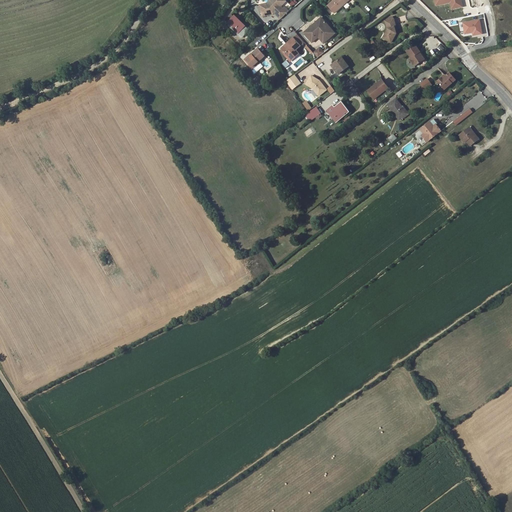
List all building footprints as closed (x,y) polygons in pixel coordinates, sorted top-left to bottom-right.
[(275,15),(280,20),(289,12),(282,5),(286,1),(284,0),(270,0),(268,2),(259,5),(262,16),(275,15)] [(333,0),(327,5),(334,13),(347,1),(346,0),(333,0)] [(228,23),(241,37),(245,34),(241,29),(244,25),(235,15),(228,23)] [(321,17),(303,32),(311,42),(318,37),(323,43),(335,33),(321,17)] [(386,33),(383,38),(390,41),(394,32),(394,29),(395,28),(391,17),(383,20),(386,28),(384,32),(386,33)] [(480,19),(462,22),(465,36),(483,33),(480,19)] [(297,34),(293,37),(300,45),(304,41),(297,34)] [(293,37),(281,48),(288,56),(300,45),(293,37)] [(413,44),(405,50),(410,57),(408,58),(413,65),(418,61),(417,60),(422,57),(418,51),(419,51),(413,44)] [(313,53),(318,58),(325,52),(320,47),(313,53)] [(251,54),(245,60),(253,68),(259,62),(258,62),(265,56),(258,48),(252,54),(251,54)] [(338,74),(348,66),(341,57),(331,64),(338,74)] [(446,90),(457,79),(449,71),(437,82),(446,90)] [(286,81),(292,90),(301,84),(295,75),(286,81)] [(313,89),(320,97),(328,91),(320,80),(311,75),(305,84),(313,89)] [(427,78),(419,83),(424,89),(431,83),(427,78)] [(367,91),(373,99),(387,87),(381,80),(367,91)] [(372,105),(368,99),(360,105),(365,111),(372,105)] [(306,100),(302,104),(308,111),(312,108),(306,100)] [(342,119),(348,114),(350,116),(356,111),(347,100),(335,109),(342,119)] [(396,100),(387,106),(399,120),(407,114),(396,100)] [(310,122),(322,114),(317,106),(305,115),(310,122)] [(456,126),(473,112),(469,108),(453,121),(456,126)] [(444,128),(452,122),(449,119),(442,124),(444,128)] [(429,122),(422,128),(425,132),(421,136),(426,142),(440,131),(435,125),(432,126),(429,122)] [(308,139),(317,132),(312,126),(304,133),(308,139)] [(469,126),(461,132),(467,139),(471,144),(479,138),(474,133),(475,132),(469,126)] [(464,141),(467,139),(461,132),(458,134),(464,141)]
